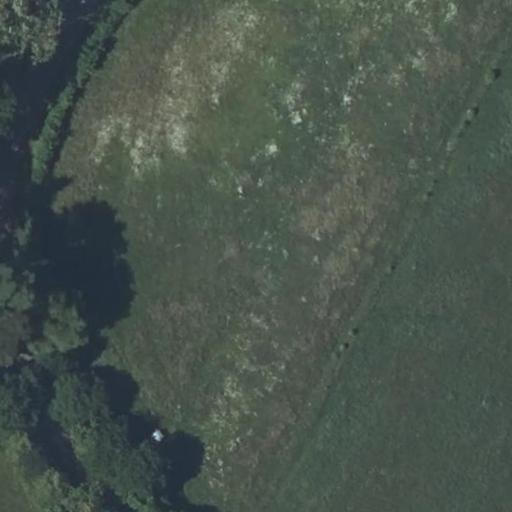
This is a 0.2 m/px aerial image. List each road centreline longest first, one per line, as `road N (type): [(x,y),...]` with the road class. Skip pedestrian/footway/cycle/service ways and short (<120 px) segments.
road 1 (residential): [(0,249),(16,343),(38,399),(109,511)]
road 2 (unclassified): [(82,0),(28,94),(0,189)]
